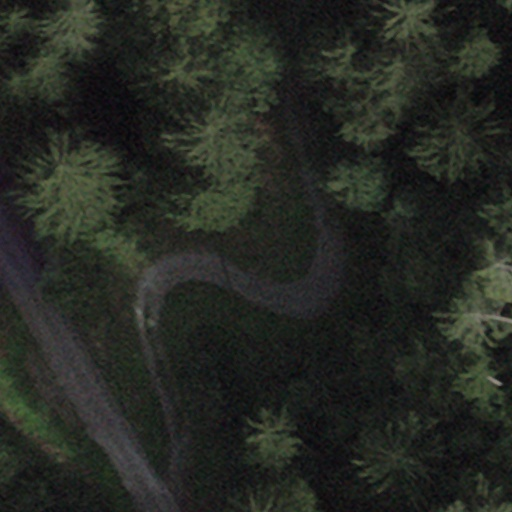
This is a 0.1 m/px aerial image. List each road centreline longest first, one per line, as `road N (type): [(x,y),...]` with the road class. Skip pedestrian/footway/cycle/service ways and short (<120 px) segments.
road 1 (track): [(177,511),(180,471),(148,293),(164,270),(197,267),(239,284),(288,287),(326,269),(337,242),(330,193),(298,125),(281,0)]
road 2 (track): [(155,511),(84,351),(0,235)]
